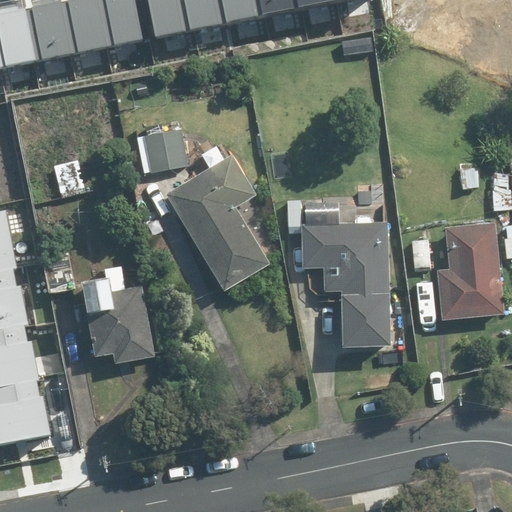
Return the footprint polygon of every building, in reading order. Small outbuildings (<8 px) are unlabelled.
[(0,68),(144,41),(135,0),(65,0),(0,12),(0,68)] [(147,0),(155,37),(336,0),(147,0)] [(192,167),(186,130),(142,137),(148,174),(192,167)] [(265,194),(243,156),(175,196),(231,291),(277,263),(244,207),(265,194)] [(511,211),(511,158),(497,159),(497,211),(511,211)] [(344,203),(295,201),(294,225),(310,226),(308,268),(332,269),(331,292),(354,293),(352,346),(400,348),(403,295),(393,294),(396,228),(343,226),(344,203)] [(0,444),(51,435),(44,396),(40,397),(36,379),(38,379),(31,341),(27,342),(24,326),(28,325),(21,285),(17,286),(14,270),(17,269),(5,210),(0,211),(0,444)] [(447,320),(510,316),(506,260),(511,259),(511,223),(451,228),(454,271),(444,272),(447,320)] [(130,289),(126,267),(110,270),(111,279),(90,283),(103,358),(121,355),(122,364),(163,357),(150,286),(130,289)] [(77,269),(55,271),(57,294),(79,291),(77,269)]
